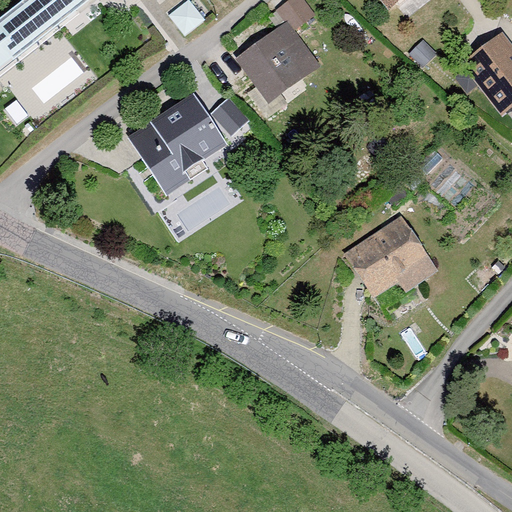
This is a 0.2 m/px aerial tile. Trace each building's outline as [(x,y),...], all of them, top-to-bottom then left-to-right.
[(0,79),(99,0),(34,0),(0,27),(0,79)] [(379,0),(390,10),(399,0),(379,0)] [(288,18),(233,58),(269,108),(324,68),(288,18)] [(511,49),(499,33),(456,65),(497,118),(511,106),(511,49)] [(223,150),(190,96),(142,125),(151,141),(128,155),(157,204),(204,176),(198,166),(223,150)] [(234,97),(216,111),(235,135),(253,121),(234,97)] [(401,215),(335,255),(364,303),(395,284),(401,295),(436,274),(401,215)]
